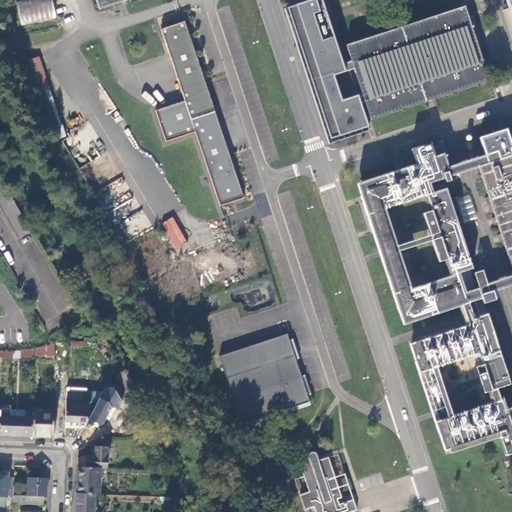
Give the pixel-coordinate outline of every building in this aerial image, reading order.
[(52,0),(26,0),(16,3),(22,26),(57,18),(52,0)] [(96,0),(100,9),(128,0),(96,0)] [(354,70),(351,61),(349,62),(347,63),(343,64),(321,0),(311,0),(302,3),(298,4),(287,8),(330,140),(334,138),(356,131),(368,127),(366,122),(366,119),(361,104),(365,103),(362,94),(358,95),(350,71),(354,70)] [(468,17),(465,6),(450,11),(445,13),(403,27),(376,35),(373,36),(371,37),(346,45),(351,61),(354,70),(362,94),(365,103),(370,120),(427,102),(431,101),(434,99),(489,82),(487,75),(483,62),(468,17)] [(511,20),(508,8),(503,10),(511,37),(511,20)] [(185,21),(162,29),(186,101),(156,110),(167,140),(196,131),(220,205),(228,202),(245,197),(206,83),(185,21)] [(24,61),(13,65),(25,97),(44,130),(61,125),(39,56),(24,61)] [(44,130),(54,148),(68,144),(61,125),(44,130)] [(469,160),(472,169),(477,168),(479,167),(489,197),(493,211),(495,217),(497,223),(500,234),(503,241),(505,247),(511,269),(511,275),(506,277),(509,286),(511,285),(511,145),(506,129),(503,130),(501,130),(480,137),(485,155),(469,160)] [(68,144),(54,148),(60,159),(63,157),(69,154),(71,152),(68,144)] [(422,317),(423,316),(454,307),(463,304),(474,300),(482,298),(479,288),(466,292),(460,272),(472,268),(446,188),(433,192),(430,182),(443,178),(440,170),(436,157),(433,146),(414,152),(417,164),(405,168),(396,171),(357,183),(361,196),(373,232),(379,252),(380,254),(381,257),(402,323),(420,318),(422,317)] [(462,173),(459,164),(449,167),(444,154),(436,157),(440,170),(443,178),(444,182),(451,180),(450,176),(462,173)] [(472,169),(469,160),(464,162),(459,164),(462,173),(467,171),(472,169)] [(0,207),(18,238),(30,231),(0,178),(0,207)] [(493,291),(501,288),(498,280),(487,283),(483,270),(474,273),(479,288),(482,298),(484,302),(496,299),(493,291)] [(505,287),(509,286),(506,277),(502,279),(498,280),(501,288),(505,287)] [(498,388),(510,384),(507,374),(488,314),(479,316),(474,300),(463,304),(467,318),(469,326),(461,329),(421,342),(411,345),(433,413),(433,415),(434,417),(446,454),(500,436),(506,454),(511,452),(511,444),(511,440),(511,439),(511,406),(505,409),(503,400),(502,400),(498,388)] [(287,334),(220,355),(242,424),(310,402),(308,395),(301,376),(296,359),(289,340),(287,334)] [(293,338),(289,340),(296,359),(299,358),(293,338)] [(35,350),(35,357),(55,358),(55,345),(35,348),(35,350)] [(35,357),(35,350),(21,351),(21,352),(12,353),(12,359),(35,357)] [(130,380),(125,371),(115,377),(120,387),(123,386),(126,390),(133,386),(130,380)] [(305,375),(301,376),(308,395),(311,394),(305,375)] [(104,406),(112,421),(118,430),(120,429),(132,422),(118,398),(104,406)] [(85,427),(98,403),(66,401),(65,418),(65,422),(76,422),(76,426),(85,427)] [(32,437),(33,413),(25,413),(25,418),(10,417),(10,436),(32,437)] [(53,414),(53,413),(33,413),(32,437),(53,438),(53,414)] [(0,435),(10,436),(10,417),(11,415),(8,415),(8,417),(0,416),(0,435)] [(118,430),(112,421),(109,422),(116,435),(121,432),(120,429),(118,430)] [(86,468),(100,468),(104,469),(107,469),(108,448),(95,447),(94,457),(86,457),(86,468)] [(309,455),(309,457),(300,460),(305,476),(310,492),(300,494),(305,510),(314,506),(316,511),(352,511),(357,511),(353,500),(338,504),(337,499),(342,498),(333,473),(328,457),(318,461),(318,458),(317,457),(317,456),(316,454),(315,453),(313,452),(312,452),(310,453),(310,454),(309,455)] [(95,494),(99,494),(100,482),(100,468),(86,468),(77,467),(76,493),(95,494)] [(10,473),(0,472),(0,497),(8,498),(8,495),(9,484),(10,484),(10,478),(10,473)] [(27,496),(19,496),(18,504),(40,505),(41,497),(46,497),(47,478),(28,477),(27,496)] [(93,511),(95,494),(76,493),(75,511),(93,511)]
